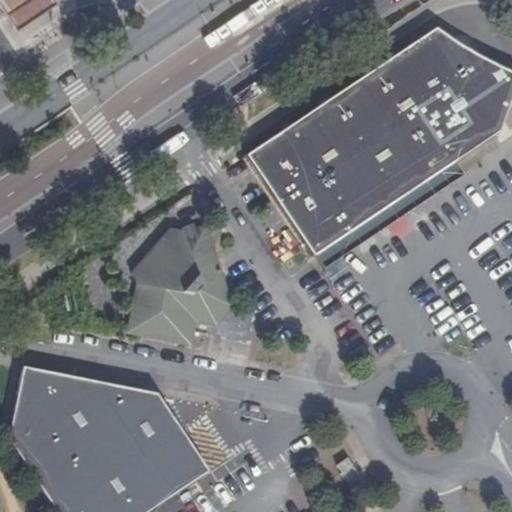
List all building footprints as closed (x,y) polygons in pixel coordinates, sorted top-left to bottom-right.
[(53,0),(0,0),(0,8),(14,29),(55,2),(53,0)] [(387,62),(367,75),(294,123),(244,157),(312,257),(361,224),(499,132),(511,94),(511,85),(506,78),(501,71),(497,67),(433,32),(387,62)] [(501,71),(506,78),(511,85),(511,75),(497,67),(501,71)] [(136,285),(125,332),(190,344),(195,320),(216,325),(223,317),(232,307),(204,227),(183,235),(169,229),(131,272),(136,285)] [(155,394),(21,367),(6,440),(54,511),(146,511),(205,472),(179,431),(155,394)] [(347,458),(336,466),(351,487),(362,480),(347,458)]
